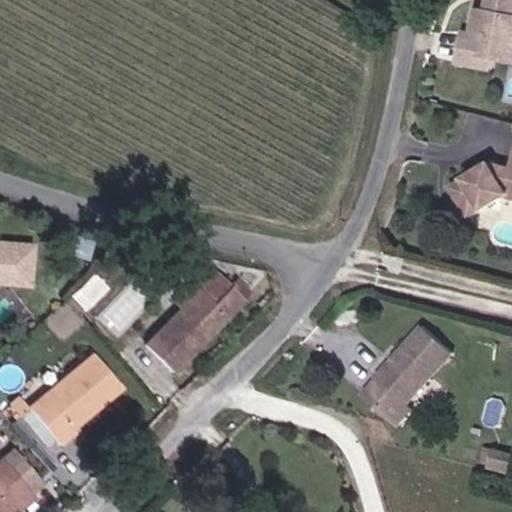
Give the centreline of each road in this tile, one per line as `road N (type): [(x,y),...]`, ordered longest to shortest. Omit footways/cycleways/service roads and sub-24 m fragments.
road 1 (residential): [(0,180),(186,234),(339,263)]
road 2 (unclassified): [(339,263),(109,511)]
road 3 (unclassified): [(424,0),(378,190),(339,263)]
road 4 (unknown): [(339,263),(511,302)]
